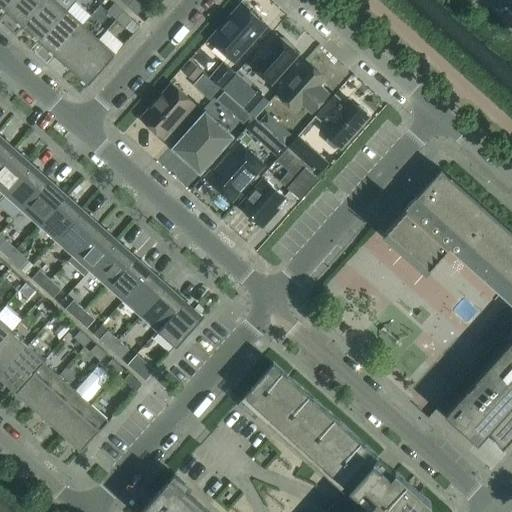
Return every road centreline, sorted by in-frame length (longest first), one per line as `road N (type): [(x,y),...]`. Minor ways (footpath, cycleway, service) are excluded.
road 1 (residential): [(487,511),(265,311)]
road 2 (residential): [(88,511),(265,311)]
road 3 (residential): [(265,311),(77,132)]
road 4 (residential): [(265,311),(431,119)]
road 5 (residential): [(431,119),(298,0)]
road 6 (residential): [(77,132),(196,0)]
